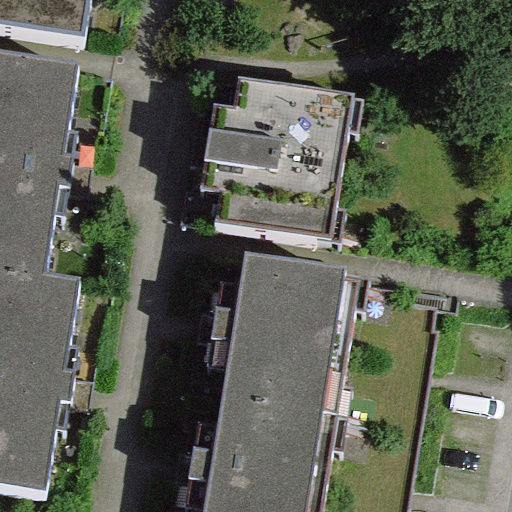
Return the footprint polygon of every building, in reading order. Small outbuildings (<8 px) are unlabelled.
[(86,0),(0,0),(0,23),(81,35),(86,0)] [(0,53),(0,268),(41,274),(73,64),(0,53)] [(352,99),(241,84),(237,112),(216,109),(205,192),(222,195),(219,219),(333,234),(352,99)] [(196,394),(340,416),(361,283),(216,260),(196,394)] [(41,274),(0,268),(0,487),(42,494),(74,279),(41,274)] [(177,511),(325,511),(340,416),(196,394),(177,511)]
